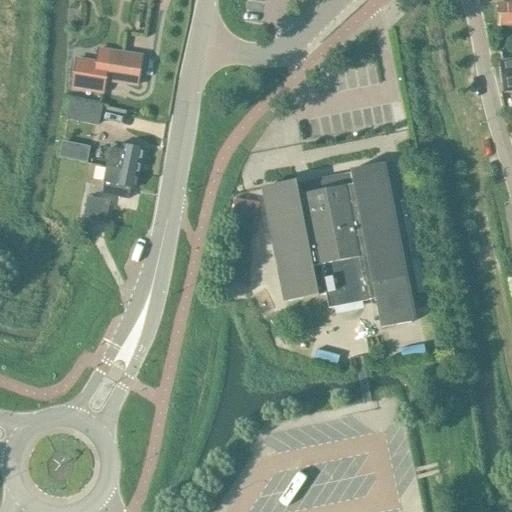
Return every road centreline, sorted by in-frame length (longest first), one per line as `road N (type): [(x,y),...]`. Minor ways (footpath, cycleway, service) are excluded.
road 1 (tertiary): [(150,287),(198,42)]
road 2 (residential): [(468,0),(511,193)]
road 3 (residential): [(198,42),(264,57),(287,52),(339,0)]
road 4 (tertiary): [(96,433),(126,381),(150,287)]
road 5 (tertiary): [(150,287),(71,418)]
